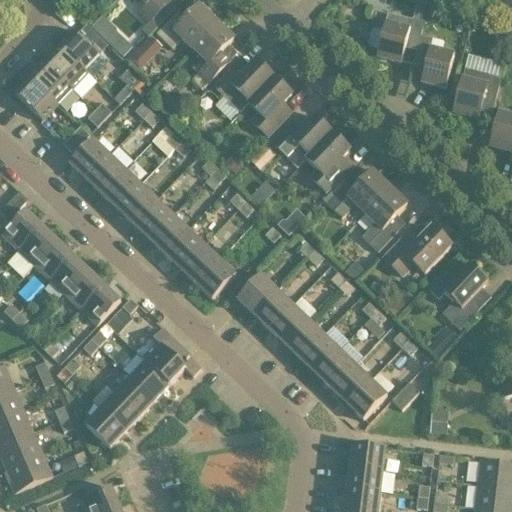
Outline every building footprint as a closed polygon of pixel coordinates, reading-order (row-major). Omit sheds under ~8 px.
[(139,0),(147,7),(139,16),(149,25),(142,33),(148,39),(176,10),(166,0),(139,0)] [(412,21),(422,24),(425,10),(415,8),(412,21)] [(172,52),(182,42),(192,52),(217,26),(199,9),(182,27),(173,19),(156,37),(172,52)] [(427,11),(425,23),(433,25),(436,13),(427,11)] [(509,30),(511,18),(511,14),(504,12),(500,28),(509,30)] [(401,66),(406,46),(418,49),(420,38),(421,38),(424,25),(412,21),(410,31),(385,25),(384,33),(378,31),(374,31),(371,34),(368,45),(370,49),(374,51),(379,52),(377,60),(401,66)] [(225,69),(217,60),(234,42),(217,26),(192,52),(202,61),(192,71),(198,77),(192,84),(202,93),(208,87),(225,69)] [(106,64),(100,58),(99,57),(108,48),(86,28),(78,37),(74,33),(58,49),(88,77),(93,81),(106,68),(106,64)] [(454,57),(442,54),(444,46),(442,44),(421,38),(420,38),(418,49),(414,63),(426,66),(421,86),(446,92),(454,57)] [(132,50),(124,42),(115,52),(123,60),(132,50)] [(43,64),(73,93),(88,77),(58,49),(61,53),(47,67),(44,64),(43,64)] [(137,51),(126,62),(138,73),(149,62),(137,51)] [(468,58),(465,73),(498,78),(500,64),(468,58)] [(73,94),(72,93),(73,93),(43,64),(28,80),(58,108),(59,109),(63,109),(74,98),(73,94)] [(214,91),(240,115),(248,107),(248,108),(274,81),(256,64),(239,81),(230,73),(214,91)] [(478,122),(481,113),(492,116),(501,81),(489,78),(487,87),(463,81),(454,116),(478,122)] [(58,108),(28,80),(28,81),(31,84),(17,100),(42,124),(58,108)] [(284,123),(275,115),(292,97),(274,81),(248,108),(259,118),(251,125),(267,140),(284,123)] [(133,93),(127,88),(114,102),(119,108),(133,93)] [(183,110),(168,95),(155,108),(170,123),(183,110)] [(95,114),(104,123),(111,116),(102,107),(95,114)] [(143,123),(151,115),(143,108),(135,115),(143,123)] [(104,123),(95,114),(88,122),(97,131),(104,123)] [(151,115),(143,123),(152,131),(159,124),(151,115)] [(511,118),(499,115),(490,150),(511,155),(511,118)] [(298,172),(306,163),(332,136),(314,119),(297,137),(288,128),(271,145),(288,161),(287,162),(298,172)] [(73,157),(90,139),(80,130),(63,148),(73,157)] [(203,154),(213,144),(200,132),(190,142),(203,154)] [(306,163),(317,173),(309,180),(325,195),(342,178),(333,170),(350,153),(332,136),(306,163)] [(175,153),(182,146),(174,138),(167,145),(175,153)] [(86,183),(109,159),(93,143),(70,168),(86,183)] [(182,146),(175,153),(184,161),(190,154),(182,146)] [(250,164),(261,174),(276,159),(265,148),(250,164)] [(210,179),(217,171),(202,156),(198,161),(206,168),(202,172),(210,179)] [(223,166),(235,178),(243,170),(230,158),(223,166)] [(109,159),(86,183),(102,198),(125,174),(109,159)] [(217,171),(210,179),(219,188),(227,180),(217,171)] [(125,174),(102,198),(117,213),(141,189),(125,174)] [(341,221),(355,208),(365,217),(390,191),(372,174),(354,193),(343,182),(323,204),(341,221)] [(141,189),(117,213),(133,228),(156,204),(141,189)] [(398,234),(390,226),(407,208),(390,191),(365,217),(375,227),(362,241),(378,256),(398,234)] [(257,194),(250,202),(260,211),(267,203),(257,194)] [(0,214),(0,216),(8,224),(25,206),(16,197),(0,214)] [(238,212),(245,205),(237,198),(230,205),(238,212)] [(156,204),(133,228),(149,243),(172,219),(156,204)] [(245,205),(238,212),(247,221),(254,214),(245,205)] [(18,254),(42,229),(25,214),(2,239),(18,254)] [(172,219),(149,243),(165,258),(188,233),(172,219)] [(289,240),(297,231),(289,224),(285,224),(282,224),(278,229),(289,240)] [(34,269),(57,244),(42,229),(18,254),(34,269)] [(281,239),(273,231),(265,239),(273,247),(281,239)] [(431,231),(412,251),(403,242),(384,262),(402,280),(414,267),(425,277),(451,250),(431,231)] [(188,233),(165,258),(180,273),(204,248),(188,233)] [(49,284),(73,259),(57,244),(34,269),(49,284)] [(308,261),(315,254),(307,247),(300,254),(308,261)] [(204,248),(180,273),(196,288),(219,263),(204,248)] [(4,262),(21,277),(30,266),(14,251),(4,262)] [(315,254),(308,261),(317,270),(324,263),(315,254)] [(65,299),(89,274),(73,259),(49,284),(65,299)] [(219,263),(196,288),(212,303),(236,279),(219,263)] [(469,305),(488,285),(470,267),(465,272),(457,264),(429,293),(437,301),(443,295),(454,305),(442,317),(460,334),(479,314),(469,305)] [(81,314),(104,289),(89,274),(65,299),(81,314)] [(339,291),(346,284),(338,277),(331,284),(339,291)] [(253,318),(277,294),(261,278),(237,303),(253,318)] [(346,284),(339,291),(348,300),(355,293),(346,284)] [(104,289),(81,314),(97,329),(121,305),(104,289)] [(277,294),(253,318),(269,333),(293,309),(277,294)] [(398,301),(387,312),(395,319),(405,308),(398,301)] [(130,318),(138,310),(131,302),(123,311),(130,318)] [(370,321),(377,314),(369,307),(362,314),(370,321)] [(12,323),(19,316),(11,308),(4,315),(12,323)] [(293,309),(269,333),(285,348),(308,324),(293,309)] [(377,314),(370,321),(379,330),(386,323),(377,314)] [(19,316),(12,323),(21,331),(28,324),(19,316)] [(128,328),(116,317),(107,327),(119,337),(128,328)] [(308,324),(285,348),(300,363),(324,339),(308,324)] [(153,343),(161,350),(142,370),(166,393),(186,373),(180,368),(189,358),(163,333),(153,343)] [(100,335),(91,344),(99,351),(107,342),(100,335)] [(444,335),(427,352),(437,361),(454,344),(444,335)] [(401,352),(408,344),(400,337),(393,344),(401,352)] [(44,353),(51,346),(43,338),(36,345),(44,353)] [(324,339),(300,363),(316,378),(339,354),(324,339)] [(91,344),(84,352),(91,359),(99,351),(91,344)] [(408,344),(401,352),(423,372),(430,365),(408,344)] [(51,346),(44,353),(53,361),(60,354),(51,346)] [(339,354),(316,378),(332,393),(355,369),(339,354)] [(61,376),(68,383),(70,382),(81,370),(73,363),(61,376)] [(40,380),(50,376),(46,366),(36,371),(40,380)] [(0,397),(14,392),(4,369),(0,370),(0,397)] [(355,369),(332,393),(347,408),(371,384),(355,369)] [(128,384),(152,408),(166,393),(142,370),(128,384)] [(511,373),(504,373),(503,401),(511,400),(511,373)] [(50,376),(40,380),(45,392),(55,388),(50,376)] [(68,383),(61,376),(57,379),(65,387),(68,383)] [(70,392),(75,387),(70,382),(68,383),(65,387),(70,392)] [(152,408),(128,384),(114,399),(138,422),(152,408)] [(371,384),(347,408),(363,424),(387,399),(371,384)] [(402,414),(419,396),(409,386),(392,404),(402,414)] [(0,423),(24,414),(14,392),(0,397),(0,423)] [(138,422),(114,399),(100,413),(124,437),(138,422)] [(59,425),(69,420),(65,410),(55,414),(59,425)] [(52,413),(45,416),(47,419),(47,421),(49,424),(49,425),(55,423),(56,422),(52,413)] [(124,437),(100,413),(85,429),(110,452),(124,437)] [(0,450),(33,436),(24,414),(0,423),(0,450)] [(447,417),(432,416),(430,437),(446,438),(447,417)] [(69,420),(59,425),(64,436),(74,432),(69,420)] [(6,474),(43,458),(33,436),(0,450),(0,461),(1,461),(6,474)] [(72,446),(74,451),(81,448),(79,443),(72,446)] [(350,470),(383,474),(386,452),(352,448),(350,470)] [(79,470),(88,466),(84,455),(75,459),(79,470)] [(433,470),(434,459),(424,457),(422,469),(433,470)] [(43,458),(6,474),(12,486),(10,487),(15,497),(52,481),(43,458)] [(440,458),(439,467),(453,469),(454,460),(440,458)] [(79,470),(75,459),(63,464),(67,475),(79,470)] [(478,488),(511,492),(511,467),(480,464),(478,488)] [(383,474),(350,470),(347,492),(381,496),(383,474)] [(472,509),(473,485),(466,484),(464,508),(472,509)] [(475,511),(511,511),(511,492),(478,488),(475,511)] [(418,500),(429,502),(430,490),(420,489),(418,500)] [(83,511),(116,511),(120,511),(111,490),(80,503),(83,511)] [(378,511),(381,496),(347,492),(344,511),(378,511)] [(427,511),(429,502),(418,500),(416,511),(427,511)] [(434,507),(448,509),(449,502),(435,500),(434,507)]
